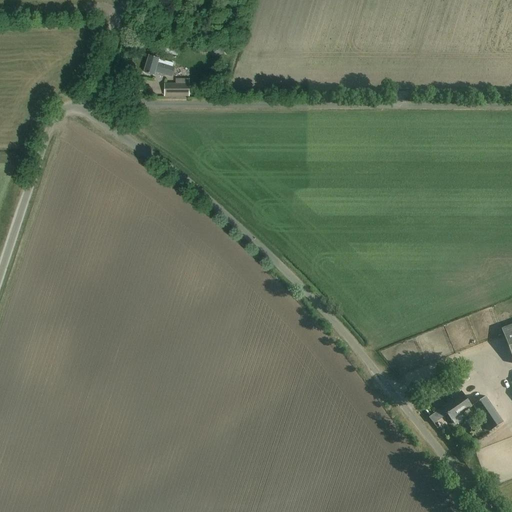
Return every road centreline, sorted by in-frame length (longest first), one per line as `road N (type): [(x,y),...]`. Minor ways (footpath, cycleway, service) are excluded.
road 1 (unclassified): [(488,511),(340,322),(218,207),(93,117),(86,101)]
road 2 (unclassified): [(86,101),(511,106)]
road 3 (unclassified): [(0,275),(51,121),(86,101)]
